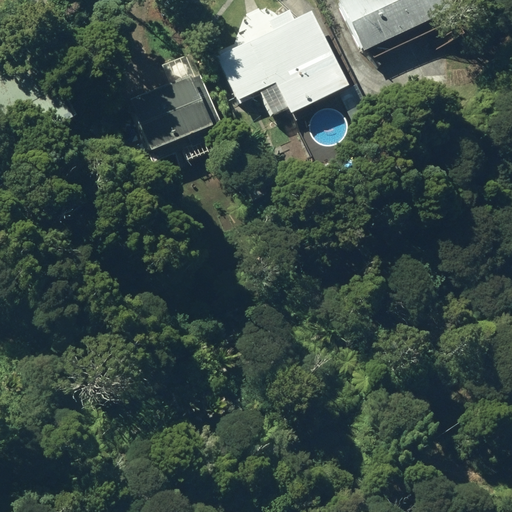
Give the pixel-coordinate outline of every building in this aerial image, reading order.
[(340,0),(332,4),(359,60),(449,18),(440,0),(340,0)] [(282,116),(286,124),(344,98),(308,20),(292,27),(288,18),(267,26),(271,35),(213,61),(233,108),(257,98),(267,122),(282,116)] [(0,125),(16,117),(30,146),(67,128),(32,57),(0,72),(0,125)] [(124,110),(145,162),(185,145),(189,154),(221,142),(198,80),(124,110)] [(364,108),(371,123),(393,113),(385,98),(364,108)] [(278,160),(256,169),(265,191),(287,182),(278,160)]
